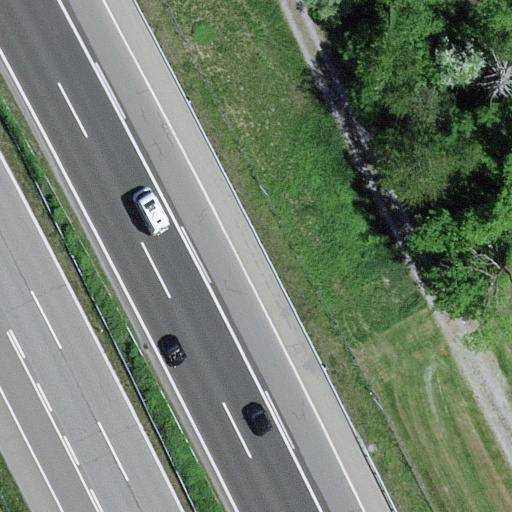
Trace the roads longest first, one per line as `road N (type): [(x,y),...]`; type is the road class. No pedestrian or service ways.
road 1 (motorway): [(277,511),(16,0)]
road 2 (track): [(511,436),(290,0)]
road 3 (motorway): [(0,226),(152,511)]
